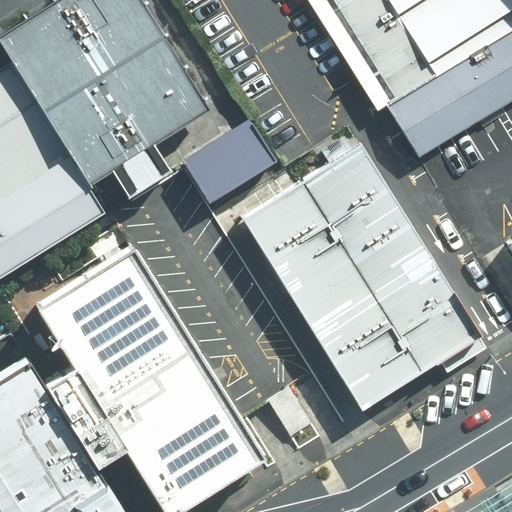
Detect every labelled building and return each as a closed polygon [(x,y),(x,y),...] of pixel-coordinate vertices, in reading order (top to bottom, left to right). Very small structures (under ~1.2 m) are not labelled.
[(153,0),(49,0),(0,31),(0,32),(13,52),(75,152),(92,179),(120,162),(138,190),(183,162),(167,136),(219,104),(153,0)] [(511,4),(509,0),(317,0),(386,111),(511,34),(511,4)] [(511,85),(511,34),(386,111),(406,151),(511,85)] [(242,123),(195,152),(222,196),(287,155),(260,112),(242,123)] [(489,327),(371,137),(252,210),(263,227),(332,338),(371,400),(489,327)] [(92,179),(75,152),(0,198),(0,278),(111,209),(92,179)] [(265,446),(132,236),(40,293),(78,353),(42,376),(92,454),(124,434),(169,506),(265,446)] [(42,376),(24,347),(0,362),(0,511),(128,511),(92,454),(42,376)] [(511,511),(511,501),(493,511),(511,511)]
